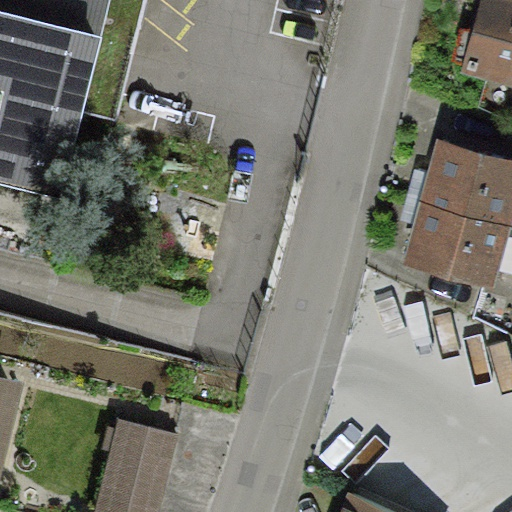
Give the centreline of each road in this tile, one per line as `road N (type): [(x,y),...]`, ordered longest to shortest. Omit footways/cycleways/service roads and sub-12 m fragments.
road 1 (residential): [(243,511),(284,390),(377,0)]
road 2 (unknown): [(0,286),(284,390)]
